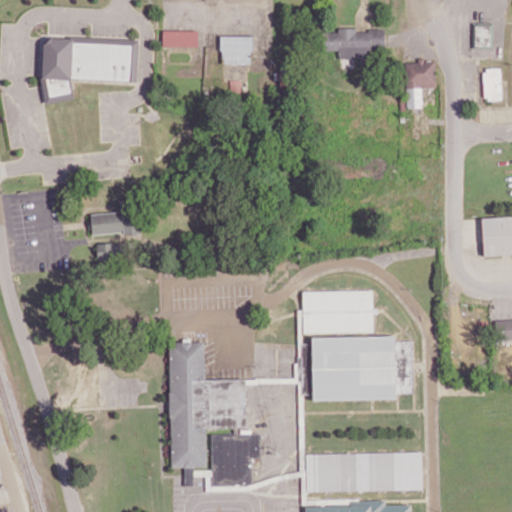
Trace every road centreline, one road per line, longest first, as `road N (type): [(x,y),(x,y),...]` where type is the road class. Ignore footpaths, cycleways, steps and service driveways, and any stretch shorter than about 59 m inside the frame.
road 1 (residential): [(421,0),(439,23),(457,98),(455,270),(490,293),(511,292)]
road 2 (residential): [(0,233),(75,511)]
